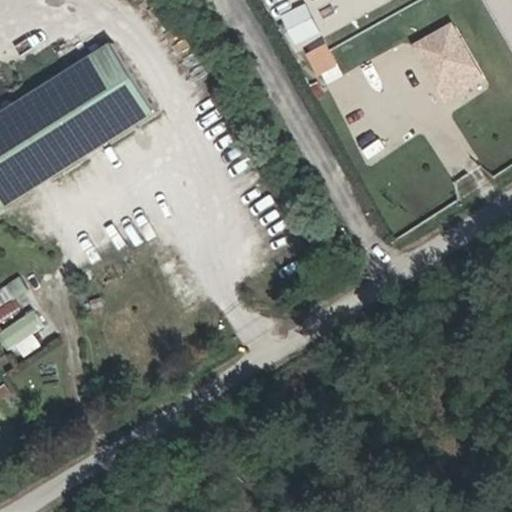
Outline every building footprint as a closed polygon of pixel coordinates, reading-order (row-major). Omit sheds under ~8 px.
[(287,9),(297,38),(322,30),(312,1),(287,9)] [(461,18),(418,35),(444,99),(487,82),(461,18)] [(82,159),(158,111),(115,44),(40,91),(82,159)] [(337,64),(329,47),(313,55),(321,72),(337,64)] [(82,159),(40,91),(0,116),(0,202),(3,208),(82,159)] [(0,324),(38,300),(22,274),(0,287),(0,324)] [(11,344),(48,323),(38,307),(1,328),(11,344)]
